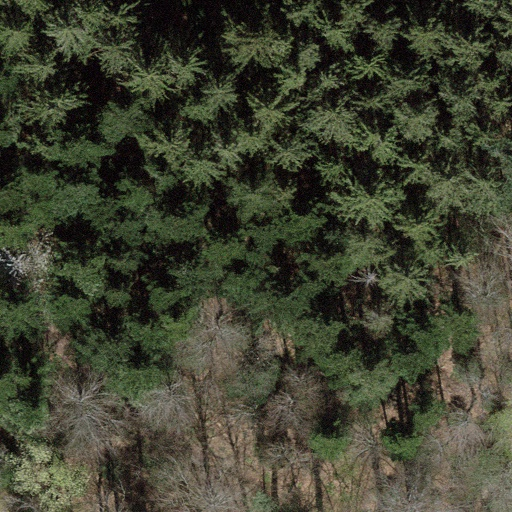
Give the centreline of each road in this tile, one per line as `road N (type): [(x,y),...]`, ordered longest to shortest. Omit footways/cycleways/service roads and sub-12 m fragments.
road 1 (track): [(511,204),(250,38),(104,0)]
road 2 (track): [(289,511),(193,443),(0,235)]
